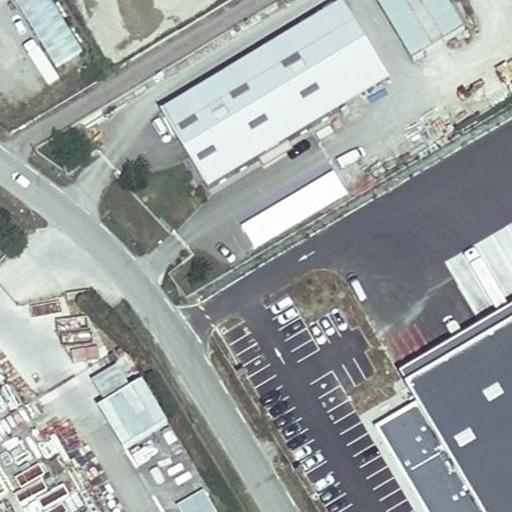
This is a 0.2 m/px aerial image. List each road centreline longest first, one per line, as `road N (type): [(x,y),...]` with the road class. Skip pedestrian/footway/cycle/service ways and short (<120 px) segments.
road 1 (unclassified): [(280,511),(137,284),(0,163)]
road 2 (unknown): [(0,311),(31,337),(154,511)]
